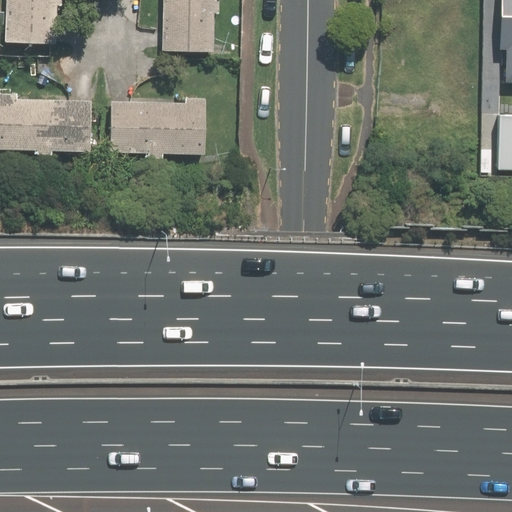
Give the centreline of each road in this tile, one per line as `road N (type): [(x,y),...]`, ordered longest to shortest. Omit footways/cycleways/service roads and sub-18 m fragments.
road 1 (tertiary): [(295,511),(304,0)]
road 2 (motorway): [(511,431),(0,424)]
road 3 (motorway): [(106,309),(511,312)]
